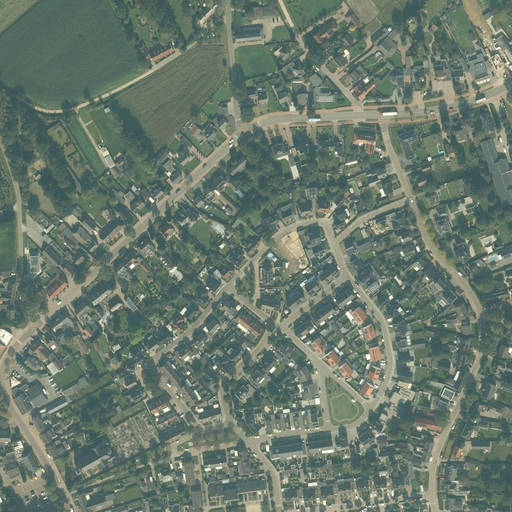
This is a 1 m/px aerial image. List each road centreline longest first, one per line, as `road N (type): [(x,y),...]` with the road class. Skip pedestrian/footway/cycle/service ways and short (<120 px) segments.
road 1 (tertiary): [(35,326),(242,132)]
road 2 (residential): [(431,494),(436,452),(480,353),(479,310)]
road 3 (unclassified): [(0,141),(17,196),(21,303),(35,326)]
road 4 (unclassified): [(95,100),(185,49),(213,21),(228,19)]
road 5 (residential): [(346,277),(378,317),(387,343),(388,374),(370,408)]
road 6 (residential): [(227,286),(290,228),(323,221),(334,243)]
road 7 (residential): [(479,310),(426,239),(410,198)]
road 8 (tertiary): [(383,114),(444,108),(503,88)]
